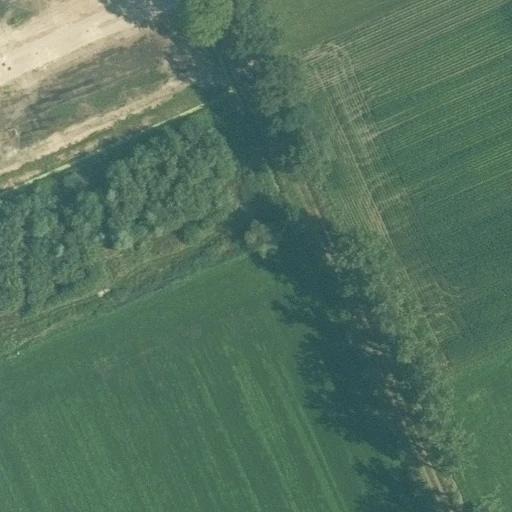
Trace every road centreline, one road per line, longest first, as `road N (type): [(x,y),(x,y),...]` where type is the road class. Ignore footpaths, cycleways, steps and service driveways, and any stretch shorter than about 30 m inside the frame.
road 1 (track): [(434,511),(212,0)]
road 2 (residential): [(160,0),(0,73)]
